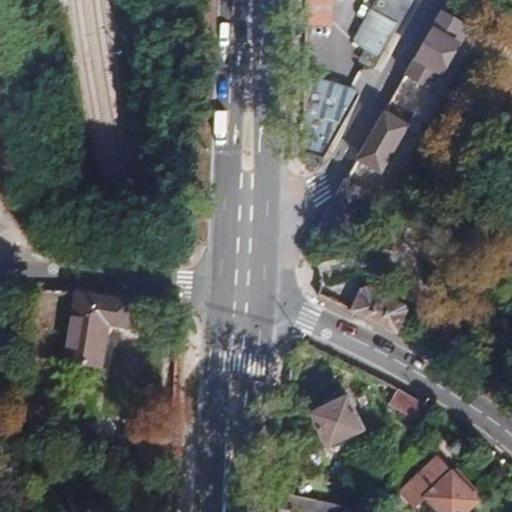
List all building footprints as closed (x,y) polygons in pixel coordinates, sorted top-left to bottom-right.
[(306,0),(306,24),(332,25),(332,0),(378,0),(355,42),(366,49),(381,57),(414,0),(306,0)] [(406,75),(434,90),(470,28),(441,12),(406,75)] [(376,67),(381,57),(366,49),(358,64),(367,68),(376,67)] [(324,159),(359,97),(357,92),(305,76),(302,153),(324,159)] [(409,126),(385,112),(357,160),(381,174),(409,126)] [(347,235),(370,195),(346,181),(320,224),(342,236),(347,235)] [(361,290),(351,312),(397,333),(407,311),(405,306),(366,288),(361,290)] [(0,292),(0,338),(6,339),(9,294),(0,292)] [(132,302),(78,292),(66,360),(101,368),(109,324),(128,327),(132,302)] [(390,405),(427,426),(436,412),(399,390),(390,405)] [(312,413),(329,447),(364,429),(348,396),(312,413)] [(175,448),(139,444),(137,463),(172,467),(175,448)] [(439,456),(399,494),(413,508),(426,497),(439,511),(466,511),(479,500),(453,471),(452,472),(439,456)] [(128,493),(143,496),(146,480),(131,477),(128,493)] [(494,497),(511,511),(511,479),(511,478),(494,497)] [(143,496),(128,493),(127,500),(142,503),(143,496)] [(280,495),(278,511),(374,511),(375,511),(280,495)]
